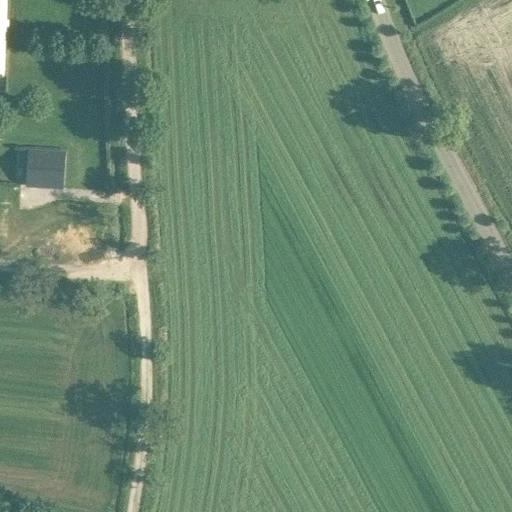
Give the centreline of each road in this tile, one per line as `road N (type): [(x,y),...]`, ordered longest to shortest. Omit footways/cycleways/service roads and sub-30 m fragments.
road 1 (track): [(127,0),(146,348),(133,511)]
road 2 (unclassified): [(511,278),(419,105),(375,0)]
